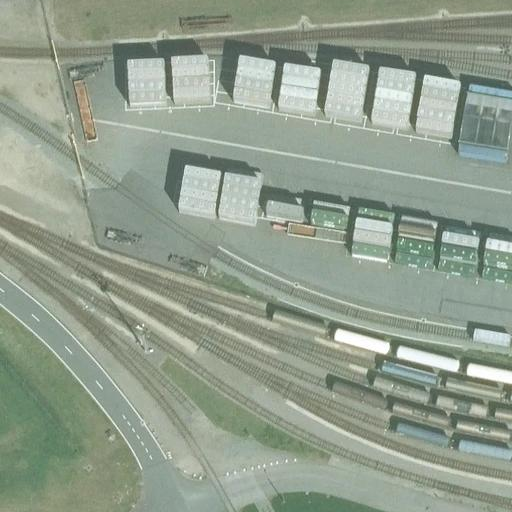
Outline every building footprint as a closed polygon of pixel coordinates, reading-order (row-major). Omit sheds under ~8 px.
[(239,65),(238,75),(269,79),(271,69),(239,65)] [(276,124),(301,125),(304,72),(279,71),(276,124)] [(327,130),(334,78),(309,75),(303,127),(327,130)] [(502,171),(511,122),(511,98),(470,90),(455,162),(502,171)] [(187,167),(181,183),(217,197),(223,181),(187,167)] [(237,184),(232,208),(265,216),(271,192),(237,184)] [(276,200),(273,216),(307,223),(311,208),(276,200)] [(311,223),(347,231),(352,209),(316,201),(311,223)] [(357,222),(355,252),(391,254),(393,225),(357,222)] [(398,258),(434,259),(435,227),(399,226),(398,258)] [(470,280),(476,235),(448,231),(442,277),(470,280)] [(511,264),(511,242),(490,241),(489,264),(511,264)] [(485,286),(511,288),(511,277),(485,275),(485,286)]
